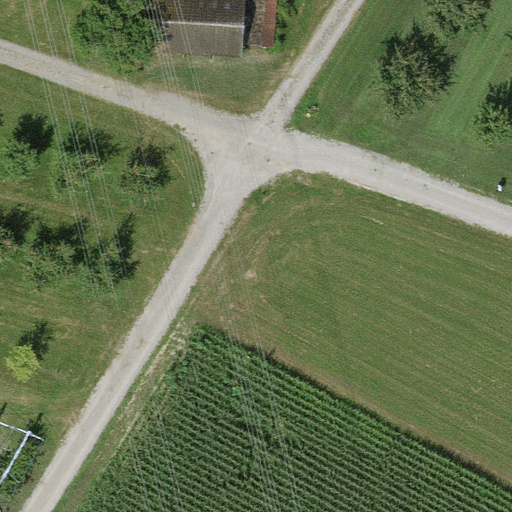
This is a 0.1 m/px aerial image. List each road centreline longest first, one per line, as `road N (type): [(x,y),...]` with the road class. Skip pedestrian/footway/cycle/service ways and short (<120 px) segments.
road 1 (track): [(39,511),(349,0)]
road 2 (track): [(511,223),(386,173),(0,51)]
